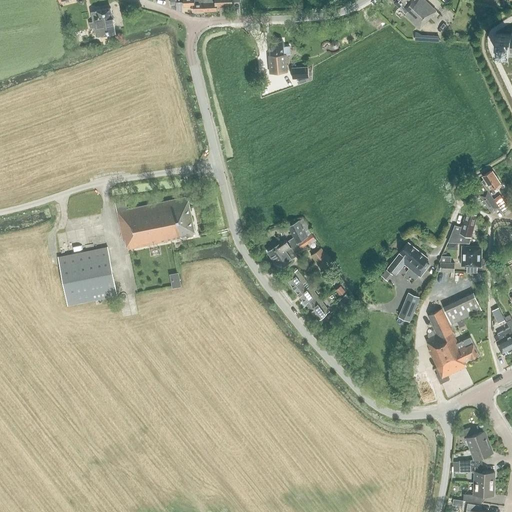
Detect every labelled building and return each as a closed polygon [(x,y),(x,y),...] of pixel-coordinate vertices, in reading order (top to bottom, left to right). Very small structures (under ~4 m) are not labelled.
[(208,3),(207,0),(183,0),(184,6),(192,6),(192,12),(204,11),(203,3),(208,3)] [(232,2),(240,2),(240,0),(207,0),(208,3),(203,3),(204,11),(217,11),(217,7),(232,6),(232,2)] [(395,0),(393,2),(406,13),(405,14),(420,28),(436,11),(424,0),(395,0)] [(102,36),(115,33),(113,23),(114,23),(113,17),(112,18),(110,8),(97,11),(91,12),(93,21),(88,22),(89,29),(95,28),(96,37),(102,36)] [(511,31),(511,32),(511,35),(496,34),(495,49),(510,50),(510,53),(511,53),(511,31)] [(289,46),(283,47),(282,40),(269,41),(270,56),(269,56),(270,73),(287,72),(286,55),(290,55),(289,46)] [(336,40),(335,40),(334,40),(333,41),(332,41),(331,42),(331,43),(330,44),(330,45),(331,45),(331,46),(331,47),(332,48),(333,48),(334,49),(335,49),(336,49),(337,48),(338,48),(338,47),(339,47),(339,46),(339,45),(339,44),(339,43),(338,42),(338,41),(337,41),(336,40)] [(309,77),(308,67),(291,68),(292,79),(309,77)] [(485,183),(492,194),(495,192),(492,188),(500,183),(492,171),(479,177),(483,184),(485,183)] [(491,195),(492,194),(485,183),(483,184),(473,191),(477,197),(480,196),(483,200),(481,201),(484,205),(486,204),(491,213),(499,208),(494,200),(491,195)] [(499,208),(501,212),(508,208),(500,196),(494,200),(499,208)] [(193,233),(195,233),(187,197),(127,209),(125,201),(115,203),(123,240),(125,240),(127,249),(181,238),(181,236),(186,235),(187,237),(193,236),(193,233)] [(448,242),(458,243),(459,237),(464,238),(465,235),(471,237),(477,214),(466,211),(461,227),(454,225),(448,242)] [(307,237),(298,221),(288,226),(294,237),(287,242),(286,240),(281,243),(281,242),(268,252),(273,260),(307,237)] [(292,259),(292,258),(297,255),(295,254),(302,249),(301,248),(308,243),(309,244),(316,239),(312,233),(307,237),(273,260),(279,268),(292,259)] [(425,262),(428,258),(408,242),(388,268),(396,274),(404,264),(420,276),(429,265),(425,262)] [(462,246),(461,266),(481,266),(482,246),(462,246)] [(67,306),(117,296),(107,247),(58,257),(67,306)] [(311,255),(316,262),(321,268),(330,261),(321,248),(311,255)] [(439,271),(454,272),(455,262),(451,262),(451,256),(441,256),(435,271),(439,271)] [(173,285),(182,284),(180,269),(171,270),(173,285)] [(297,269),(286,278),(309,308),(320,300),(313,291),(317,288),(311,280),(307,283),(297,269)] [(345,291),(340,285),(334,290),(339,296),(345,291)] [(419,297),(407,292),(397,316),(409,321),(419,297)] [(481,310),(473,292),(442,306),(450,324),(481,310)] [(336,304),(341,308),(351,299),(346,294),(336,304)] [(309,308),(318,320),(329,311),(320,300),(309,308)] [(504,320),(498,307),(491,311),(497,323),(504,320)] [(471,337),(457,343),(441,309),(427,315),(434,329),(428,332),(430,338),(426,340),(430,349),(429,350),(437,368),(435,369),(437,373),(435,374),(440,384),(449,380),(447,375),(466,366),(464,361),(471,357),(471,359),(478,355),(478,354),(471,337)] [(511,332),(509,327),(508,327),(496,334),(499,340),(496,341),(503,354),(511,349),(511,332)] [(458,432),(460,437),(472,433),(470,427),(458,432)] [(470,449),(489,442),(485,431),(466,438),(470,449)] [(482,457),(493,453),(489,442),(470,449),(474,459),(472,460),(472,466),(482,464),(482,457)] [(494,484),(495,472),(482,472),(482,464),(472,466),(472,472),(474,472),(474,483),(494,484)] [(494,495),(494,484),(474,483),(473,494),(463,494),(463,500),(481,503),(481,495),(494,495)] [(483,511),(478,511),(479,505),(467,503),(465,511),(483,511)]
